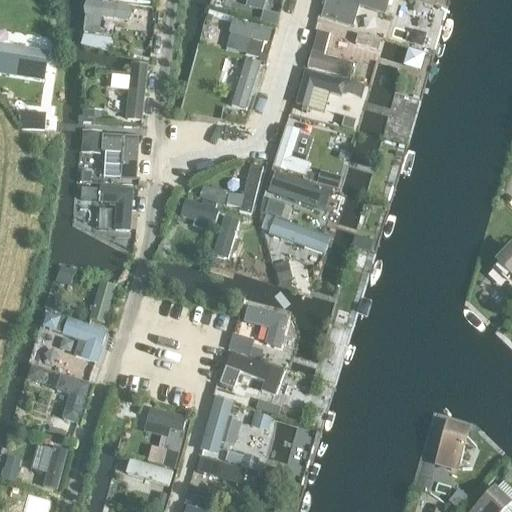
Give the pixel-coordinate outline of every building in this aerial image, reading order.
[(261,0),(222,0),(219,15),(257,23),(262,0),(261,0)] [(329,0),(323,20),(337,24),(337,22),(354,26),(361,0),(329,0)] [(85,3),(83,15),(99,17),(128,21),(130,10),(85,3)] [(260,24),(275,28),(278,18),(263,14),(260,24)] [(83,15),(81,33),(97,35),(99,17),(83,15)] [(269,47),(272,35),(234,25),(231,38),(269,47)] [(331,37),(318,34),(308,70),(351,82),(355,69),(324,61),(331,37)] [(0,76),(43,83),(48,53),(0,45),(0,76)] [(131,72),(126,122),(142,124),(148,68),(147,68),(132,66),(131,72)] [(235,108),(250,113),(261,72),(247,68),(235,108)] [(347,84),(306,72),(296,107),(310,111),(315,91),(342,99),(347,84)] [(20,130),(44,132),(45,116),(18,113),(20,130)] [(342,118),(339,130),(354,134),(357,122),(342,118)] [(301,134),(287,130),(274,171),(305,180),(310,166),(292,160),(301,134)] [(84,150),(100,151),(101,135),(85,134),(84,150)] [(123,156),(122,185),(138,185),(141,141),(104,139),(104,155),(123,156)] [(320,173),(317,186),(338,192),(342,179),(320,173)] [(332,193),(276,175),(271,193),(327,210),(332,193)] [(199,201),(224,208),(228,196),(203,189),(199,201)] [(133,193),(102,191),(101,204),(117,205),(115,231),(130,232),(133,193)] [(240,211),(243,198),(229,197),(227,207),(240,211)] [(265,215),(281,221),(285,208),(269,203),(269,205),(263,202),(262,206),(261,213),(265,215)] [(185,212),(180,227),(215,238),(220,223),(185,212)] [(283,246),(328,263),(333,245),(265,219),(273,259),(285,257),(283,246)] [(215,261),(229,265),(240,226),(226,222),(215,261)] [(355,238),(352,248),(370,253),(373,243),(355,238)] [(511,250),(493,271),(507,284),(511,279),(511,250)] [(288,263),(274,266),(279,286),(293,283),(288,263)] [(89,324),(108,329),(118,293),(99,288),(89,324)] [(289,320),(248,309),(244,325),(269,332),(265,347),(281,351),(289,320)] [(64,338),(81,344),(76,359),(96,366),(107,335),(70,322),(64,338)] [(254,354),(256,339),(236,336),(234,351),(254,354)] [(284,374),(270,369),(270,370),(231,356),(220,387),(234,392),(240,375),(265,384),(261,393),(275,399),(284,374)] [(70,395),(62,419),(79,425),(91,385),(61,376),(56,391),(70,395)] [(216,403),(201,458),(219,463),(234,408),(216,403)] [(268,415),(270,406),(259,403),(256,411),(268,415)] [(150,411),(147,425),(170,431),(165,452),(179,456),(185,435),(183,434),(187,421),(150,411)] [(271,421),(255,416),(251,429),(268,433),(271,421)] [(458,471),(468,435),(447,429),(437,465),(458,471)] [(39,451),(32,474),(47,479),(54,456),(39,451)] [(226,463),(241,469),(255,473),(259,461),(245,457),(244,459),(228,454),(226,463)] [(8,456),(4,479),(19,481),(22,458),(8,456)] [(200,477),(246,491),(250,477),(204,464),(200,477)] [(134,467),(131,479),(172,492),(176,480),(134,467)] [(448,504),(456,511),(457,511),(459,511),(468,500),(458,492),(448,504)] [(505,511),(509,508),(494,493),(475,511),(505,511)] [(41,500),(37,511),(55,511),(57,505),(41,500)]
